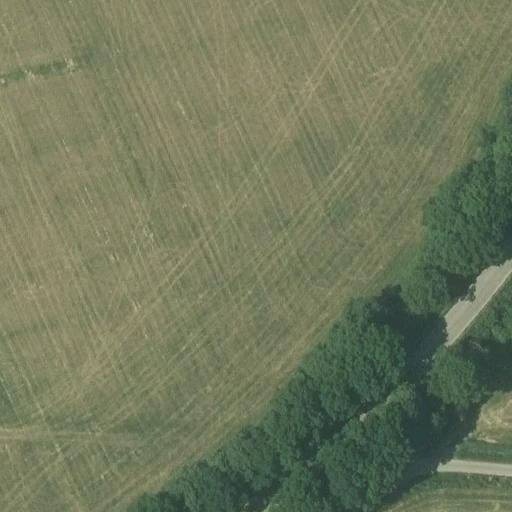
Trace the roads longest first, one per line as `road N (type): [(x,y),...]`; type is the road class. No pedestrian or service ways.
road 1 (unclassified): [(259,511),(346,444),(446,343),(511,261)]
road 2 (unclassified): [(342,511),(420,465),(511,470)]
